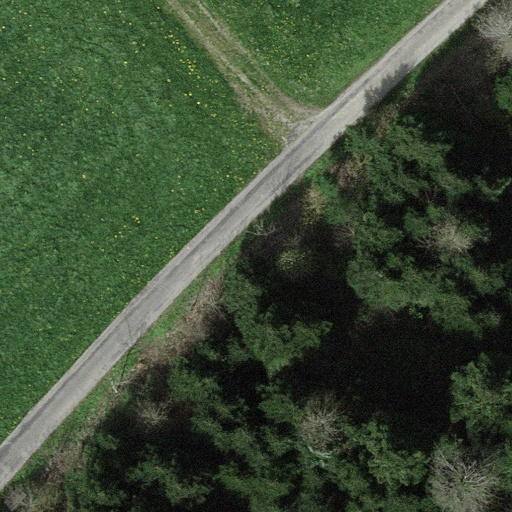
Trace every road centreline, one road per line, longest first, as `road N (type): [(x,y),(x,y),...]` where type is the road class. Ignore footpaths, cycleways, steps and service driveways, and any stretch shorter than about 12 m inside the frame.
road 1 (track): [(0,474),(316,140),(465,0)]
road 2 (track): [(316,140),(173,0)]
